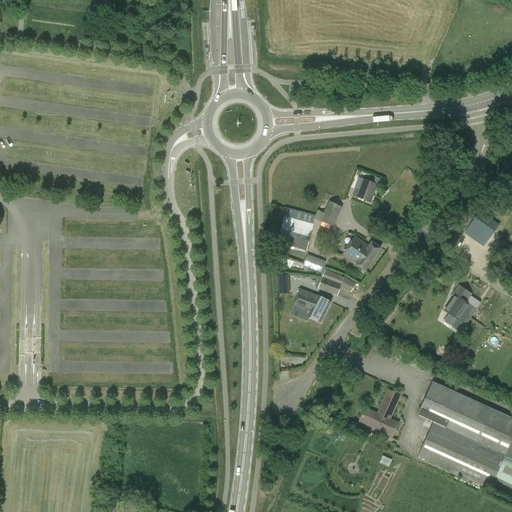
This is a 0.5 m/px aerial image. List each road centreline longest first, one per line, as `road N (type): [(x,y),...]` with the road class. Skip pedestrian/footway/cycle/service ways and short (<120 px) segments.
road 1 (unclassified): [(36,405),(166,408),(197,391),(184,240),(168,206),(167,159)]
road 2 (unclassified): [(286,399),(465,178),(478,141),(472,104)]
road 3 (primary): [(235,511),(248,399),(242,222)]
road 4 (tertiary): [(343,117),(472,104)]
